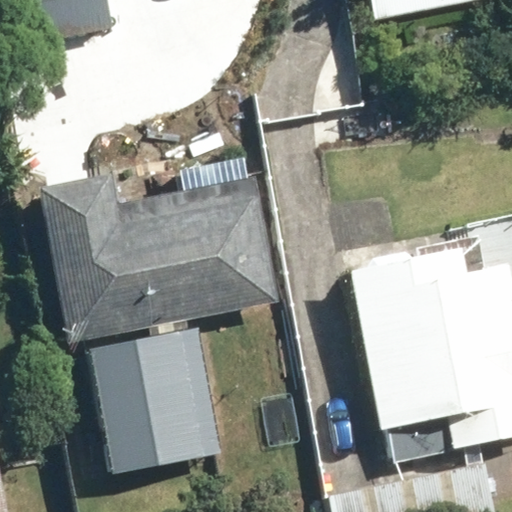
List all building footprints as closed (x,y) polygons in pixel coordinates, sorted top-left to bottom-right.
[(15,0),(24,65),(107,55),(99,0),(15,0)] [(374,0),(379,22),(473,0),(374,0)] [(34,190),(61,343),(273,306),(250,178),(111,203),(107,177),(34,190)] [(342,272),(374,432),(440,419),(445,448),(511,435),(511,303),(509,304),(501,265),(479,269),(472,238),(364,258),(366,268),(342,272)] [(195,330),(87,353),(111,468),(219,445),(195,330)] [(320,495),(323,511),(494,511),(485,462),(320,495)]
